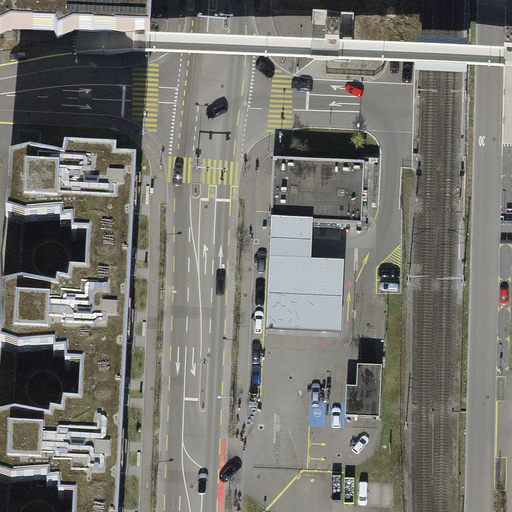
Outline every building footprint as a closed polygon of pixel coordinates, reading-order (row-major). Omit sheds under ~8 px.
[(73,35),(73,0),(0,0),(0,37),(11,33),(32,33),(33,21),(49,22),(58,42),(73,35)] [(73,0),(73,35),(94,36),(94,24),(115,25),(115,37),(150,39),(152,0),(73,0)] [(400,0),(279,0),(276,66),(299,68),(399,73),(400,0)] [(88,243),(86,262),(132,264),(137,168),(116,167),(117,158),(65,156),(63,167),(31,161),(10,165),(6,221),(25,226),(59,223),(60,231),(71,231),(73,242),(88,243)] [(313,225),(362,227),(365,163),(273,159),(270,223),(313,225)] [(311,261),(313,225),(270,223),(266,333),(341,336),(344,263),(311,261)] [(80,373),(80,392),(124,394),(132,264),(86,262),(86,280),(70,278),(68,291),(57,289),(56,296),(22,290),(2,295),(0,339),(0,349),(18,356),(53,353),(54,360),(65,360),(66,371),(80,373)] [(346,388),(345,418),(380,419),(382,367),(357,366),(357,388),(346,388)] [(74,502),(73,511),(118,511),(124,394),(80,392),(79,409),(64,409),(61,420),(51,419),(49,426),(15,419),(0,422),(0,481),(12,485),(46,483),(47,490),(57,489),(59,501),(74,502)]
